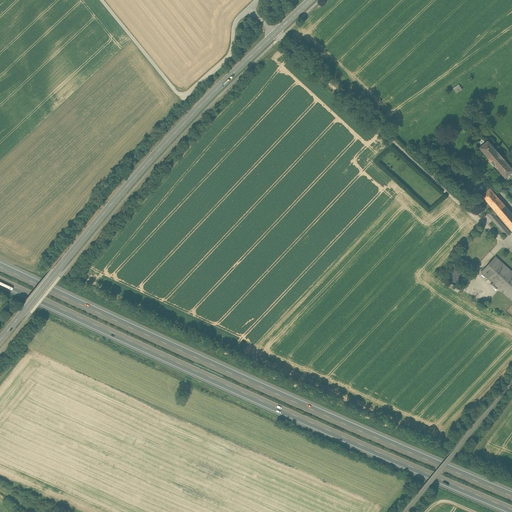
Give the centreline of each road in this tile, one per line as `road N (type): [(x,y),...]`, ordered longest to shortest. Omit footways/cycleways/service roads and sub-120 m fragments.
road 1 (motorway): [(0,279),(511,509)]
road 2 (motorway): [(511,495),(0,265)]
road 3 (secondary): [(0,339),(120,191),(274,33)]
road 4 (unclassified): [(511,251),(274,33)]
road 5 (unclassified): [(100,0),(182,95),(230,55),(235,20),(248,8)]
road 6 (unclassified): [(511,380),(406,510)]
